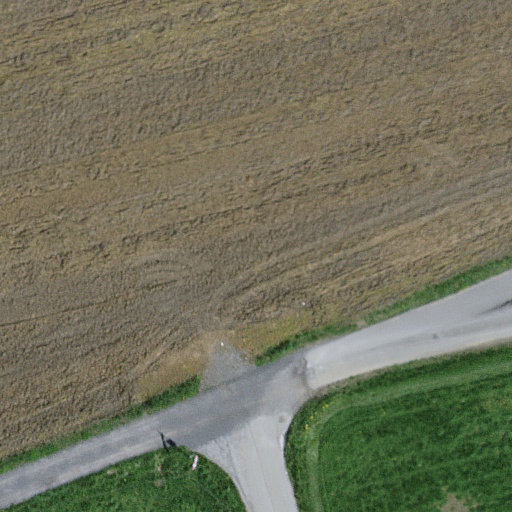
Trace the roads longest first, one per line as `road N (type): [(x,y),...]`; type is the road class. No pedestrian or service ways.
road 1 (unclassified): [(281,396),(238,399),(153,427),(0,491)]
road 2 (unclassified): [(511,320),(324,366),(281,396)]
road 3 (unclassified): [(281,396),(267,418),(263,453),(276,511)]
